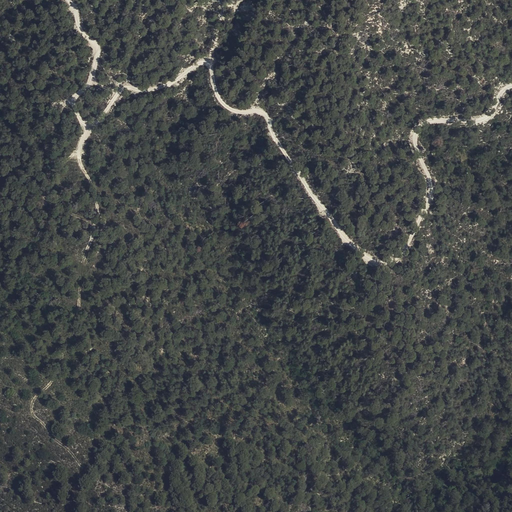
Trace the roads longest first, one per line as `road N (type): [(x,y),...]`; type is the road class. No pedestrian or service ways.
road 1 (track): [(511,87),(487,119),(428,120),(416,128),(413,145),(432,185),(430,202),(408,251),(376,260),(355,248),(319,204),(265,115),(225,106),(203,61),(174,83),(119,91),(87,129),(74,101),(96,56),(70,0)]
road 2 (track): [(87,129),(78,157),(98,217),(77,308),(89,340),(38,393)]
